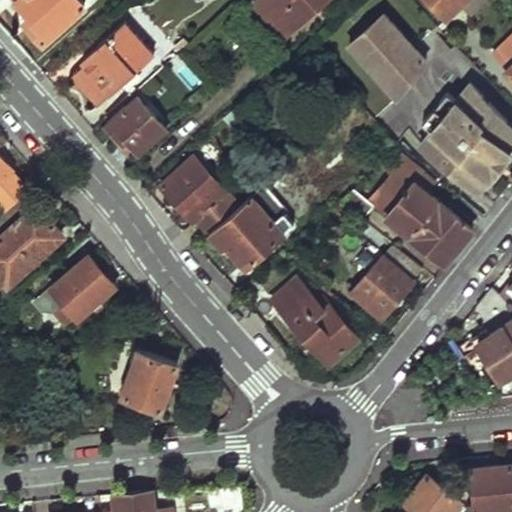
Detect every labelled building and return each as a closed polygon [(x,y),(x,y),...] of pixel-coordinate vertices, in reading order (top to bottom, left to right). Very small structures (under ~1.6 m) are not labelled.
[(85,5),(81,0),(20,0),(18,2),(31,15),(24,21),(34,32),(43,42),(85,5)] [(260,0),(258,2),(279,26),(298,27),(313,13),(313,0),(260,0)] [(327,0),(313,0),(313,13),(327,0)] [(430,0),(446,16),(461,0),(430,0)] [(415,46),(384,14),(347,44),(379,78),(415,46)] [(157,55),(127,22),(101,46),(107,52),(101,58),(99,55),(88,64),(84,60),(70,72),(84,89),(101,106),(125,85),(136,74),(157,55)] [(298,27),(279,26),(288,36),(298,27)] [(107,52),(101,46),(84,60),(88,64),(99,55),(101,58),(107,52)] [(423,54),(415,46),(379,78),(393,93),(414,66),(412,63),(423,54)] [(181,60),(172,70),(194,90),(203,80),(181,60)] [(134,94),(145,84),(136,74),(125,85),(134,94)] [(511,147),(511,126),(470,81),(457,99),(447,91),(422,122),(431,128),(419,144),(473,188),(485,169),(475,161),(482,153),(498,166),(511,149),(511,147)] [(170,125),(141,93),(109,120),(125,139),(138,152),(138,153),(170,125)] [(305,147),(324,167),(376,120),(357,99),(305,147)] [(246,116),(237,105),(197,141),(204,149),(231,126),(232,128),(246,116)] [(0,152),(0,192),(19,177),(11,167),(12,166),(5,158),(0,152)] [(438,178),(407,153),(368,199),(354,188),(340,200),(363,218),(374,205),(400,226),(446,264),(460,246),(475,228),(428,191),(438,178)] [(478,192),(498,166),(482,153),(475,161),(485,169),(473,188),(478,192)] [(204,165),(195,154),(169,177),(162,183),(182,207),(193,220),(197,217),(209,230),(211,232),(241,205),(218,179),(222,175),(209,161),(204,165)] [(27,189),(0,213),(0,271),(8,281),(50,243),(41,234),(56,221),(48,212),(27,189)] [(273,222),(250,198),(241,205),(211,232),(227,250),(230,247),(237,254),(246,265),(295,223),(285,212),(273,222)] [(400,226),(374,205),(363,218),(390,240),(400,226)] [(422,267),(394,244),(354,294),(383,319),(406,292),(414,281),(412,279),(422,267)] [(104,268),(90,252),(35,300),(44,310),(53,307),(66,322),(77,313),(79,315),(82,313),(85,316),(96,306),(93,303),(116,282),(104,268)] [(511,271),(496,290),(511,302),(511,271)] [(362,337),(325,296),(320,300),(302,279),(278,300),(304,330),(333,364),(362,337)] [(484,327),(455,341),(480,387),(488,382),(511,369),(511,302),(496,290),(489,285),(472,306),(486,315),(489,323),(483,324),(484,327)] [(161,407),(179,362),(135,347),(130,360),(137,363),(125,393),(161,407)] [(511,369),(488,382),(490,393),(511,390),(511,369)] [(475,510),(511,503),(511,461),(498,463),(470,465),(475,510)] [(402,505),(410,511),(460,511),(468,502),(429,472),(402,505)] [(173,511),(172,503),(156,505),(153,485),(134,487),(113,489),(115,505),(101,507),(101,509),(101,511),(173,511)]
